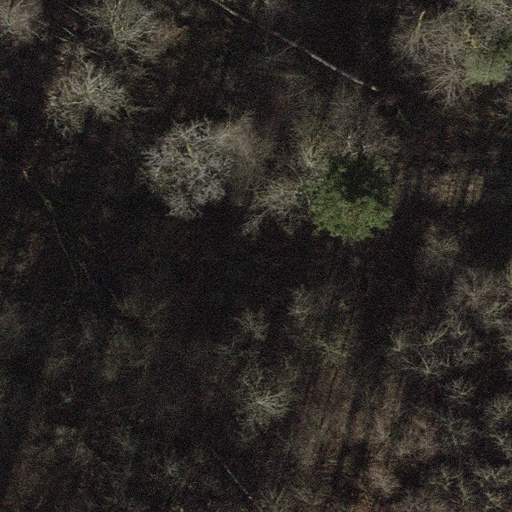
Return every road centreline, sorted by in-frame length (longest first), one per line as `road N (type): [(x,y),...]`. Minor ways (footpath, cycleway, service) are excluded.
road 1 (track): [(0,188),(155,199),(511,197)]
road 2 (track): [(0,24),(155,199)]
